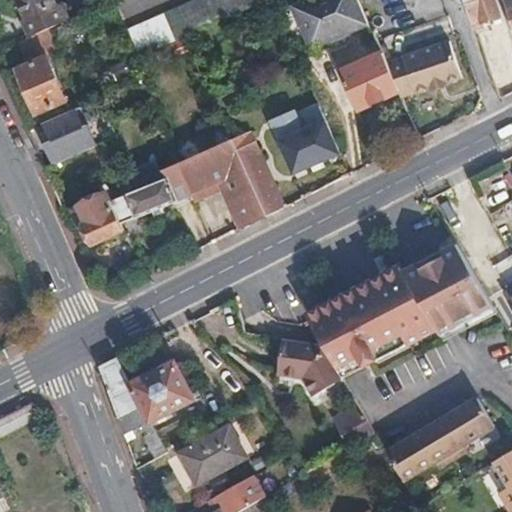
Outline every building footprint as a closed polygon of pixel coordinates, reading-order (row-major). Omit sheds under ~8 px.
[(53,0),(16,0),(26,21),(57,8),(53,0)] [(142,57),(265,4),(273,0),(200,0),(130,31),(142,57)] [(305,27),(350,6),(347,0),(322,0),(297,10),(305,27)] [(372,27),(360,0),(347,0),(350,6),(305,27),(316,51),(372,28),(372,27)] [(501,17),(494,0),(465,0),(474,23),(481,21),(482,22),(501,17)] [(60,53),(51,30),(20,43),(30,66),(19,70),(39,115),(69,103),(50,58),(60,53)] [(443,80),(459,74),(444,39),(386,62),(398,90),(401,97),(430,87),(430,89),(444,84),(443,80)] [(398,90),(386,62),(383,55),(373,59),(365,62),(340,73),(356,109),(398,90)] [(297,176),(342,155),(322,108),(275,129),(297,176)] [(100,154),(89,129),(39,150),(42,158),(49,156),(56,173),(64,170),(62,162),(81,155),(83,161),(100,154)] [(264,160),(252,134),(234,143),(245,168),(264,160)] [(267,217),(252,183),(245,168),(234,143),(233,140),(182,163),(193,190),(216,180),(240,230),(267,217)] [(286,207),(264,160),(245,168),(252,183),(267,217),(286,207)] [(191,194),(189,192),(193,190),(182,163),(164,171),(167,177),(140,189),(140,190),(112,201),(123,225),(191,194)] [(123,225),(112,201),(109,194),(72,210),(80,228),(85,227),(94,246),(125,231),(123,225)] [(491,298),(459,246),(423,265),(453,319),(491,298)] [(453,319),(423,265),(406,273),(438,328),(453,319)] [(406,273),(402,266),(308,314),(326,345),(342,371),(364,360),(368,366),(381,360),(379,353),(406,338),(410,344),(439,329),(438,328),(406,273)] [(459,328),(496,307),(491,298),(453,319),(459,328)] [(459,328),(453,319),(438,328),(439,329),(443,337),(459,328)] [(382,362),(411,347),(410,344),(406,338),(379,353),(381,360),(382,362)] [(342,371),(326,345),(290,340),(284,375),(289,376),(306,379),(313,395),(346,378),(342,371)] [(151,422),(131,384),(118,358),(102,366),(134,450),(136,457),(166,441),(152,423),(151,422)] [(197,398),(177,360),(131,384),(151,422),(197,398)] [(347,380),(369,370),(368,366),(364,360),(342,371),(346,378),(347,380)] [(464,446),(497,426),(480,398),(448,417),(444,411),(430,419),(455,461),(468,454),(464,446)] [(448,417),(461,409),(456,403),(444,411),(448,417)] [(0,431),(21,420),(16,409),(0,417),(0,431)] [(455,461),(430,419),(417,427),(421,434),(388,452),(400,472),(406,482),(437,465),(440,469),(455,461)] [(182,454),(198,486),(249,458),(232,427),(182,454)] [(407,441),(421,434),(417,427),(404,435),(407,441)] [(348,455),(358,474),(386,458),(376,440),(348,455)] [(140,469),(172,452),(170,447),(166,441),(136,457),(140,469)] [(511,454),(497,463),(506,479),(511,491),(503,495),(511,511),(511,454)] [(506,479),(497,463),(491,466),(500,481),(506,479)] [(220,499),(226,511),(231,511),(254,499),(245,484),(220,499)]
